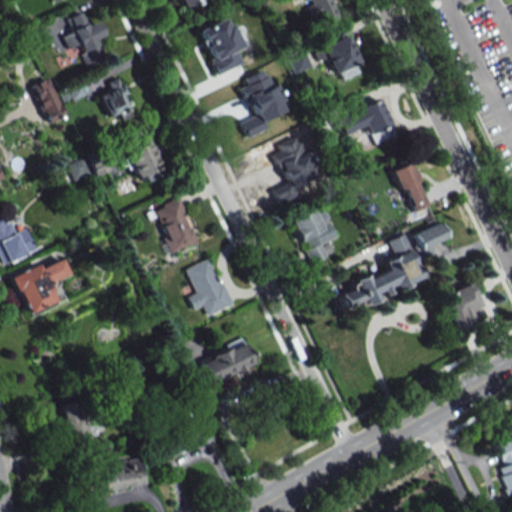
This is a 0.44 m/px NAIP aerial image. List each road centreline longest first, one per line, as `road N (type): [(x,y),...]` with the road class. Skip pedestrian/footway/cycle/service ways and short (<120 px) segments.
road 1 (residential): [(349,451),(128,0)]
road 2 (secondary): [(239,511),(511,360)]
road 3 (tertiary): [(511,271),(379,0)]
road 4 (residential): [(272,494),(281,511),(439,454),(418,413)]
